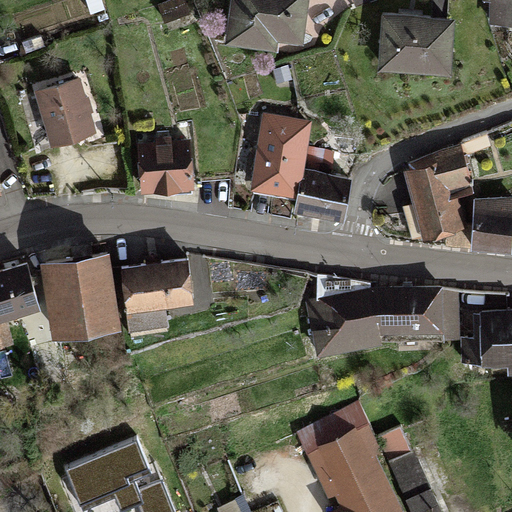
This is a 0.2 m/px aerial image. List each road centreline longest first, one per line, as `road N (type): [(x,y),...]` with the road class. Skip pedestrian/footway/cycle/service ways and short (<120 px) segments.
road 1 (residential): [(0,233),(128,219),(355,254)]
road 2 (residential): [(355,254),(361,178),(385,154),(511,102)]
road 3 (residential): [(355,254),(511,269)]
